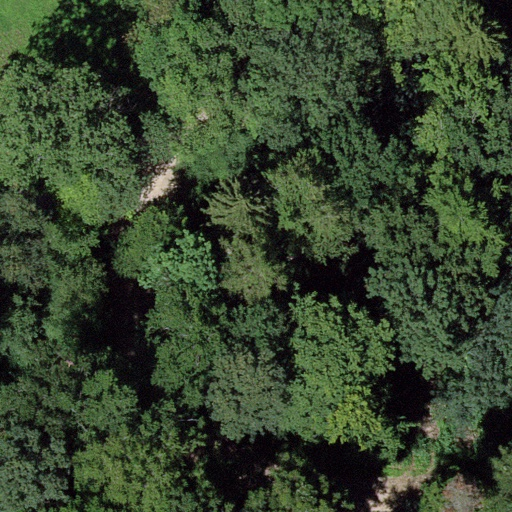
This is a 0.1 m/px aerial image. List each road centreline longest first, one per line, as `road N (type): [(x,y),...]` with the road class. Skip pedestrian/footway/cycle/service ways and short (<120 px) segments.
road 1 (track): [(511,491),(315,501),(169,427),(138,376),(128,300),(129,171)]
road 2 (track): [(511,24),(0,226)]
